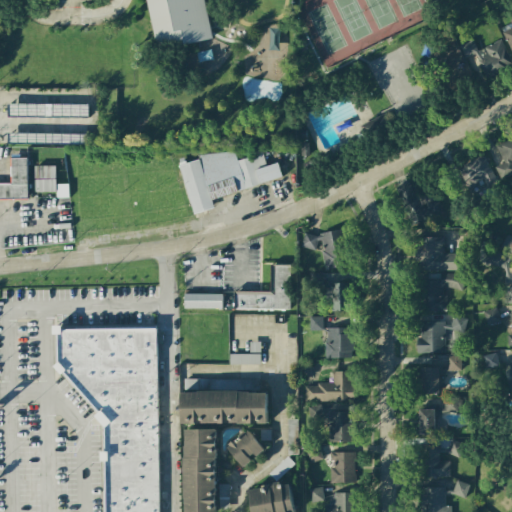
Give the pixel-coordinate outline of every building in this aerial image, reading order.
[(203,0),(146,0),(156,49),(211,39),(203,0)] [(511,27),(502,32),(511,54),(511,17),(510,18),(511,22),(511,27)] [(511,66),(502,40),(477,50),(473,40),(460,45),(465,58),(476,53),(485,77),(511,66)] [(179,165),(193,214),(214,208),(211,198),(282,179),(278,163),(266,166),(262,153),(237,160),(234,148),(198,158),(199,160),(179,165)] [(483,180),(487,190),(498,185),(486,155),(459,165),(467,186),(483,180)] [(27,158),(10,158),(11,183),(0,183),(0,199),(28,199),(27,158)] [(36,192),(56,192),(55,165),(35,166),(36,192)] [(442,217),(438,192),(412,196),(416,222),(442,217)] [(304,233),(301,247),(316,250),(323,249),(322,252),(325,269),(343,266),(345,266),(347,256),(342,230),(313,235),(304,233)] [(458,254),(443,254),(443,237),(419,237),(419,270),(457,271),(458,254)] [(506,269),(510,256),(488,249),(484,262),(506,269)] [(290,310),(290,265),(271,265),(271,291),(235,292),(235,310),(290,310)] [(323,285),(322,272),(311,273),(311,288),(319,288),(319,298),(329,298),(329,284),(323,285)] [(445,312),(445,288),(463,289),(464,274),(440,274),(440,281),(422,280),(422,311),(445,312)] [(334,311),(351,311),(351,283),(333,283),(334,311)] [(222,294),(184,294),(184,308),(222,309),(222,294)] [(486,325),(500,322),(496,308),(483,311),(486,325)] [(309,330),(322,330),(323,317),(310,316),(309,330)] [(445,353),(445,331),(466,330),(466,317),(452,317),(452,322),(418,323),(418,353),(445,353)] [(159,511),(155,328),(64,330),(61,326),(53,326),(54,333),(58,338),(58,362),(54,366),(60,374),(67,374),(98,414),(95,416),(103,426),(104,463),(104,511),(159,511)] [(326,328),(326,358),(354,358),(353,328),(326,328)] [(485,368),(498,366),(496,353),(483,355),(485,368)] [(260,354),(229,354),(229,365),(260,364),(260,354)] [(460,356),(447,356),(447,371),(461,371),(460,356)] [(439,392),(439,367),(419,368),(420,392),(439,392)] [(353,371),(332,372),(333,384),(304,384),(304,401),(353,401),(353,371)] [(267,391),(181,392),(181,424),(268,423),(267,391)] [(458,398),(444,397),(444,412),(458,412),(458,398)] [(435,409),(418,410),(419,434),(435,434),(435,409)] [(328,412),(329,442),(353,441),(352,411),(328,412)] [(216,511),(215,429),(184,430),(185,511),(216,511)] [(263,449),(248,429),(226,446),(242,466),(263,449)] [(447,453),(459,457),(464,443),(451,439),(447,453)] [(439,445),(423,444),(422,477),(449,477),(450,462),(439,461),(439,445)] [(310,463),(322,459),(319,449),(307,452),(310,463)] [(355,483),(355,452),(331,452),(330,482),(355,483)] [(269,473),(276,481),(295,464),(287,456),(269,473)] [(452,494),(465,498),(470,485),(457,481),(452,494)] [(252,511),(294,511),(290,482),(249,489),(252,511)] [(308,489),(310,503),(324,501),(322,487),(308,489)] [(445,487),(424,487),(422,511),(451,511),(451,506),(445,506),(445,487)] [(355,511),(355,493),(329,493),(329,504),(323,504),(323,511),(355,511)]
